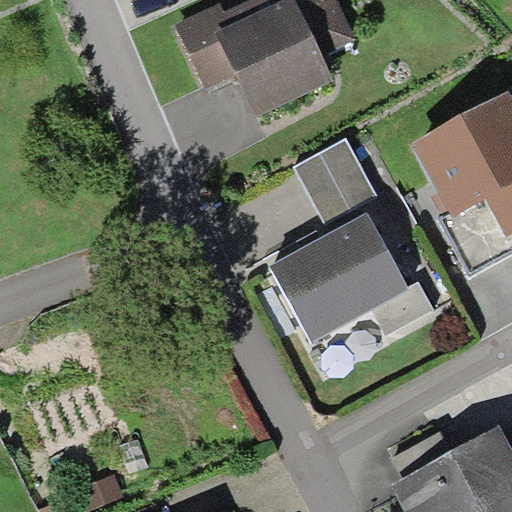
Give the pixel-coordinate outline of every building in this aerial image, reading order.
[(222,7),(176,29),(207,92),(237,77),(257,119),(335,82),(324,60),(358,44),(336,0),(272,0),(275,6),(232,27),(222,7)] [(511,108),(507,100),(414,150),(446,206),(451,217),(444,221),(472,273),(511,251),(511,243),(508,236),(511,233),(511,108)] [(294,170),(325,226),(377,198),(347,141),(294,170)] [(318,245),(274,269),(314,349),(376,315),(387,338),(432,313),(417,284),(408,291),(367,218),(318,245)] [(453,457),(441,434),(394,460),(407,485),(397,490),(408,511),(511,511),(511,431),(505,436),(502,431),(453,457)]
